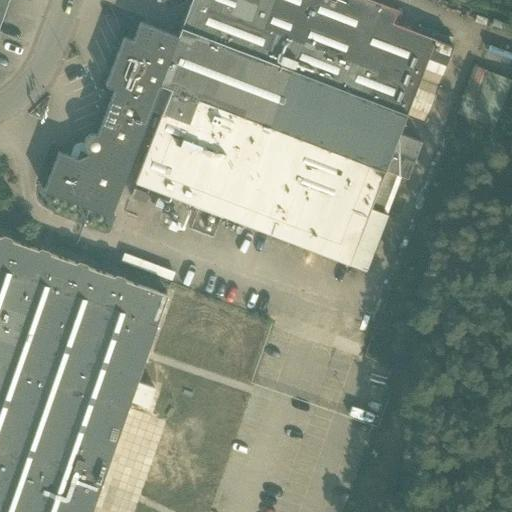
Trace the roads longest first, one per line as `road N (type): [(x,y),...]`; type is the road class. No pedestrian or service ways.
road 1 (unknown): [(254,511),(312,353)]
road 2 (unknown): [(319,511),(371,371)]
road 3 (unclassified): [(65,0),(34,79),(0,110)]
